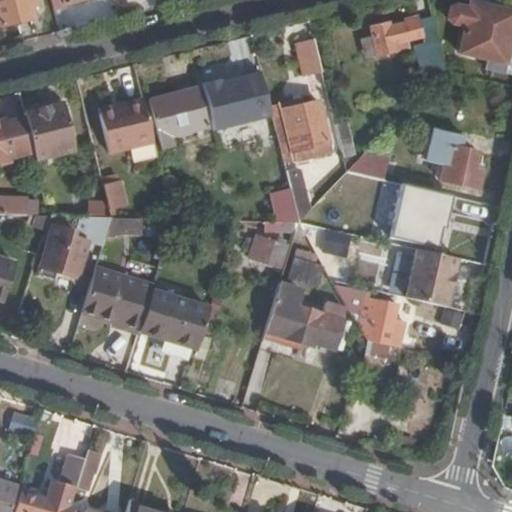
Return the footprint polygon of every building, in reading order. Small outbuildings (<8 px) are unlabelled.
[(0,0),(0,27),(27,20),(23,0),(24,0),(0,0)] [(24,0),(23,0),(27,20),(35,18),(33,8),(36,7),(35,0),(24,0)] [(503,72),(511,29),(511,9),(494,6),(481,3),(470,0),(469,7),(456,4),(449,6),(447,16),(452,24),(465,27),(459,53),(489,59),(487,68),(503,72)] [(422,38),(417,17),(390,25),(390,22),(371,27),(378,54),(407,49),(406,41),(422,38)] [(426,43),(416,44),(420,74),(442,72),(437,18),(424,19),(426,43)] [(511,29),(503,72),(511,74),(511,29)] [(325,88),(312,39),(294,44),(302,77),(306,76),(310,91),(325,88)] [(170,100),(198,93),(197,87),(168,95),(170,100)] [(207,128),(198,93),(170,100),(168,95),(147,99),(160,151),(174,148),(171,137),(207,128)] [(153,143),(141,98),(121,103),(123,111),(99,117),(108,154),(153,143)] [(299,99),(277,105),(279,114),(302,109),(301,105),(299,99)] [(277,105),(268,107),(280,157),(291,154),(328,144),(317,100),(301,105),(302,109),(279,114),(277,105)] [(62,102),(22,112),(23,118),(31,150),(33,160),(74,150),(62,102)] [(97,109),(99,117),(123,111),(121,103),(97,109)] [(2,120),(0,120),(0,161),(12,159),(11,155),(31,150),(23,118),(3,124),(2,120)] [(418,161),(425,163),(433,130),(425,128),(418,161)] [(459,148),(462,136),(433,130),(425,163),(441,166),(438,182),(476,190),(481,170),(474,168),(477,152),(459,148)] [(328,144),(291,154),(294,165),(331,155),(328,144)] [(346,173),(382,181),(387,159),(364,154),(346,173)] [(297,224),(309,211),(301,176),(286,180),(289,190),(297,224)] [(126,204),(120,181),(104,185),(110,209),(126,204)] [(277,223),(297,224),(289,190),(270,195),(277,223)] [(410,243),(430,247),(440,200),(410,194),(402,228),(413,230),(410,243)] [(0,215),(27,216),(28,199),(0,198),(0,215)] [(87,214),(103,215),(103,201),(87,200),(87,214)] [(73,236),(79,217),(47,216),(40,240),(46,241),(37,274),(55,280),(57,273),(76,279),(87,243),(88,240),(73,236)] [(100,247),(109,218),(79,217),(73,236),(88,240),(87,243),(100,247)] [(294,233),(297,224),(277,223),(272,223),(273,232),(294,233)] [(274,258),(282,260),(287,246),(255,236),(249,255),(263,260),(262,263),(272,267),(274,258)] [(444,307),(455,258),(414,249),(403,298),(444,307)] [(263,260),(249,255),(248,259),(262,263),(263,260)] [(279,270),(282,260),(274,258),(272,267),(279,270)] [(14,263),(0,259),(0,301),(2,302),(14,263)] [(315,287),(320,268),(292,259),(287,279),(315,287)] [(137,332),(151,291),(152,285),(94,268),(80,314),(110,323),(125,328),(124,333),(136,336),(137,332)] [(300,290),(279,284),(264,332),(307,346),(308,343),(333,351),(342,320),(296,305),(300,290)] [(364,292),(333,287),(364,341),(367,341),(398,349),(404,324),(393,322),(397,306),(363,298),(364,292)] [(196,350),(208,308),(151,291),(137,332),(196,350)] [(108,328),(124,333),(125,328),(110,323),(108,328)] [(417,353),(398,349),(367,341),(358,375),(379,380),(385,354),(414,362),(417,353)] [(12,414),(9,428),(34,433),(37,418),(12,414)] [(99,455),(86,451),(84,456),(84,457),(74,489),(85,493),(91,473),(94,473),(99,455)] [(66,511),(74,489),(84,457),(66,452),(57,482),(52,480),(46,499),(21,492),(15,511),(66,511)] [(0,511),(8,511),(17,487),(0,481),(0,511)]
